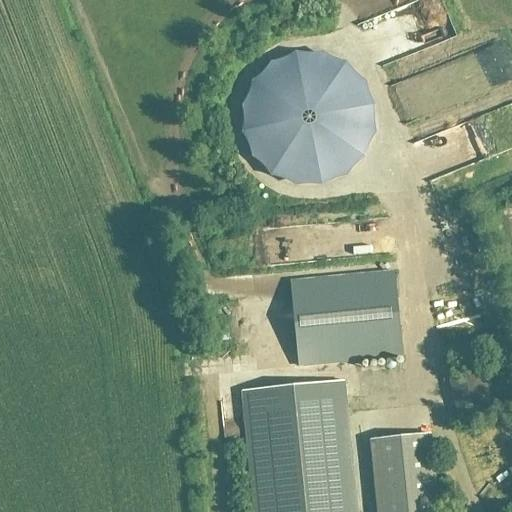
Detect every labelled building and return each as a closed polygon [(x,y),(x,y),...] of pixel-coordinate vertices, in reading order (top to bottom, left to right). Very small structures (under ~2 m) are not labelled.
[(481,239),(462,245),(469,267),(476,264),(482,282),(493,278),(481,239)] [(393,273),(291,282),(298,367),(401,358),(393,273)] [(511,362),(446,379),(456,421),(511,408),(511,362)] [(355,511),(343,383),(243,393),(254,511),(355,511)] [(371,441),(377,511),(438,511),(430,435),(371,441)]
